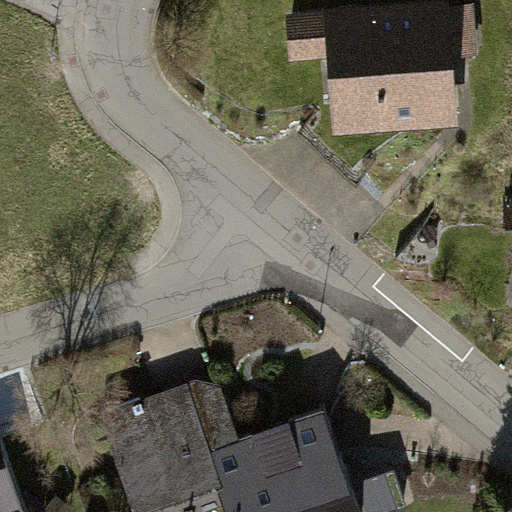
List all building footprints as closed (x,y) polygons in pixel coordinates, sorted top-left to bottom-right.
[(330,0),(323,1),(323,6),(286,9),(290,56),(326,53),(332,129),(459,120),(454,52),(478,50),(474,0),(330,0)] [(205,441),(238,429),(215,365),(98,407),(134,511),(188,511),(225,499),(205,441)] [(321,399),(238,429),(205,441),(225,499),(230,511),(342,511),(359,506),(321,399)] [(32,511),(8,443),(0,446),(0,511),(32,511)] [(393,459),(350,474),(361,505),(403,491),(393,459)]
